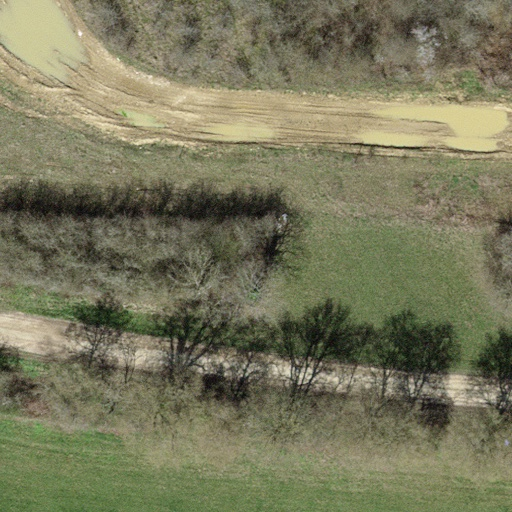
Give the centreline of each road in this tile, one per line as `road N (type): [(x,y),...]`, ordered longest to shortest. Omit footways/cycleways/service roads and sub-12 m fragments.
road 1 (track): [(36,0),(60,36),(124,97),(180,118),(511,128)]
road 2 (track): [(511,395),(0,334)]
